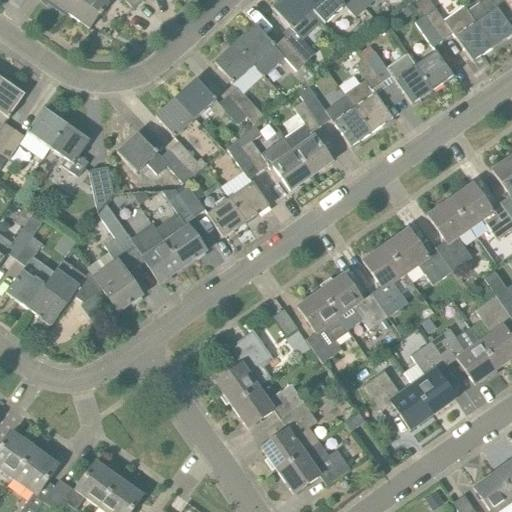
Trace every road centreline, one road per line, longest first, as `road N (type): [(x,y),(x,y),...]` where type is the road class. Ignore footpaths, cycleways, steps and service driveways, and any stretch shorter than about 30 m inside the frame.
road 1 (residential): [(143,346),(511,84)]
road 2 (residential): [(230,0),(162,63),(123,84),(72,78),(0,28)]
road 3 (residential): [(258,511),(143,346)]
road 4 (residential): [(369,511),(511,408)]
road 5 (residential): [(0,348),(38,373),(80,380),(143,346)]
